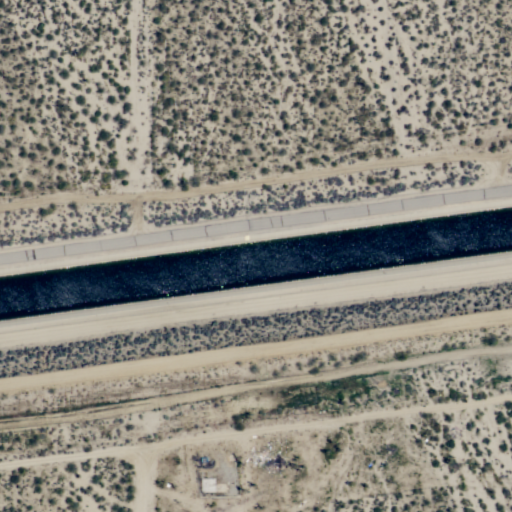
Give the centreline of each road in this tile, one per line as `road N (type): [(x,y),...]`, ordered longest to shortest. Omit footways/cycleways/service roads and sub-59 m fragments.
road 1 (residential): [(511,394),(0,465)]
road 2 (residential): [(0,207),(51,195),(187,193),(511,148)]
road 3 (residential): [(135,0),(133,194)]
